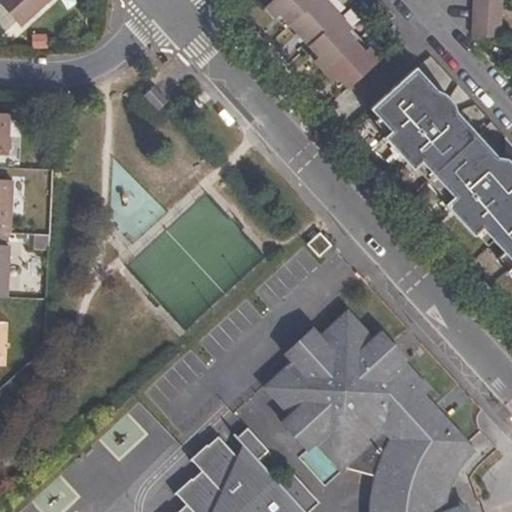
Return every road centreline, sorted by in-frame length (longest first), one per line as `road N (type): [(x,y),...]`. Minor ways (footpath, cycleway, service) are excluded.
road 1 (tertiary): [(164,8),(511,387)]
road 2 (residential): [(0,72),(73,74),(121,48),(164,8)]
road 3 (residential): [(511,112),(414,0)]
